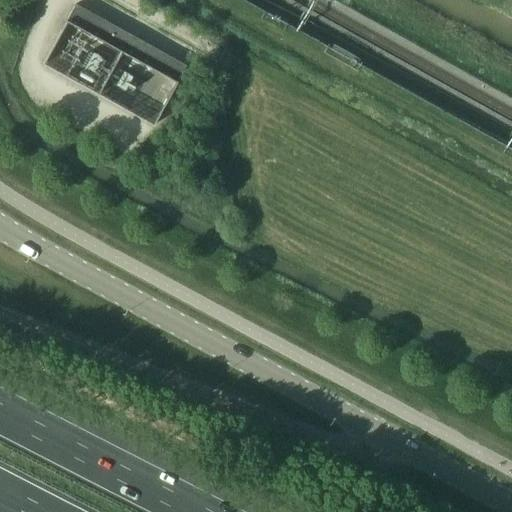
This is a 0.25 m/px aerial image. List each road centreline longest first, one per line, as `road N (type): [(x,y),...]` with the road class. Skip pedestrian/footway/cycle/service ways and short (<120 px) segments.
road 1 (tertiary): [(511,503),(0,229)]
road 2 (unknown): [(315,399),(270,420),(225,414),(0,313)]
road 3 (motorway): [(197,511),(0,411)]
